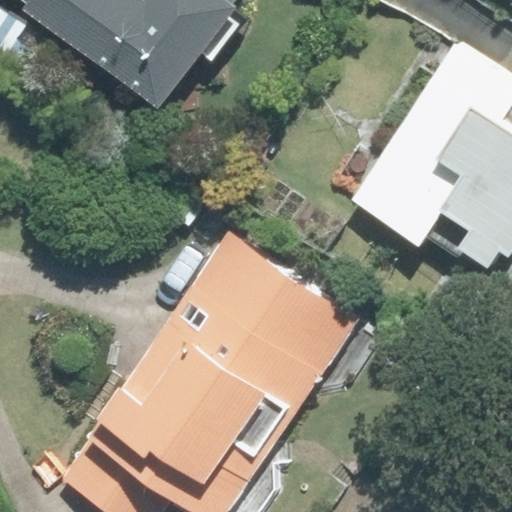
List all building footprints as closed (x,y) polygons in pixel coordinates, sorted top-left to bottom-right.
[(40,0),(176,105),(253,5),(247,0),(40,0)] [(33,36),(4,16),(0,22),(0,40),(21,54),(33,36)] [(511,73),(463,41),(363,198),(434,245),(459,207),(492,227),(481,244),(510,262),(511,260),(511,73)] [(168,511),(183,490),(216,511),(238,511),(366,316),(233,229),(103,428),(100,425),(68,475),(123,511),(168,511)] [(489,299),(447,273),(427,305),(470,331),(489,299)]
